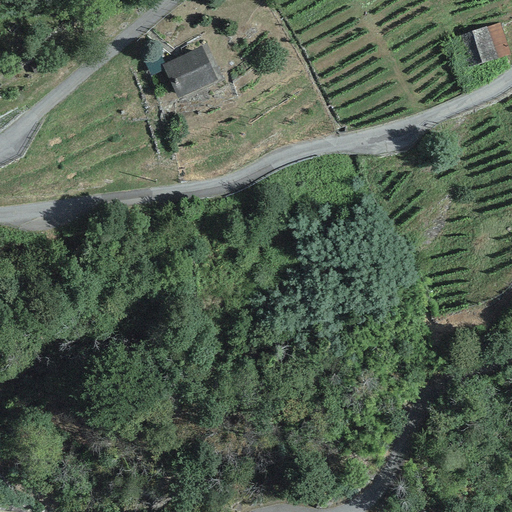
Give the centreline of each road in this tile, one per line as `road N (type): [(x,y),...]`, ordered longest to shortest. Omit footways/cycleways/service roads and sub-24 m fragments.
road 1 (unclassified): [(0,213),(219,185),(291,153),(414,124),(511,77)]
road 2 (unclassified): [(511,351),(425,398),(383,481),(348,511)]
road 3 (unclassified): [(171,0),(0,143)]
